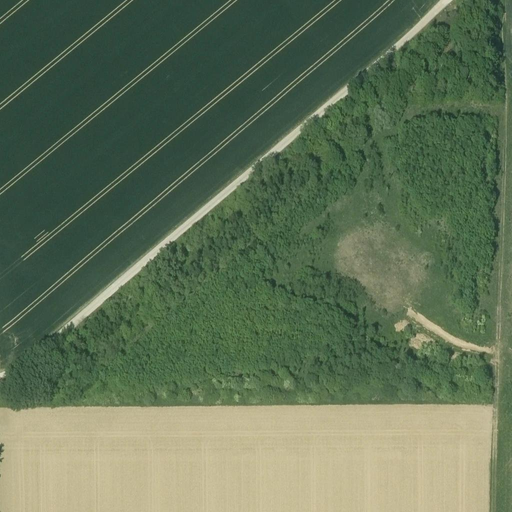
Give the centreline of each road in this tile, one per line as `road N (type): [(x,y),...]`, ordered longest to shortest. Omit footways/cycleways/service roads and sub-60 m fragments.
road 1 (track): [(0,378),(447,0)]
road 2 (track): [(494,511),(500,0)]
